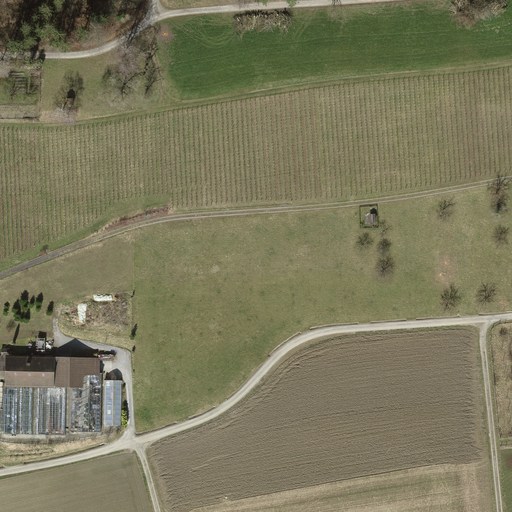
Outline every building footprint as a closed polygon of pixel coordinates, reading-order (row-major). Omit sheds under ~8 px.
[(52,340),(39,340),(39,353),(53,353),(52,340)] [(55,390),(56,360),(11,359),(12,349),(3,349),(2,358),(0,357),(0,373),(5,373),(5,388),(55,390)] [(100,381),(101,361),(56,360),(55,390),(72,390),(83,391),(84,380),(100,381)] [(100,381),(84,380),(83,391),(72,390),(71,432),(103,432),(104,425),(105,381),(100,381)] [(122,381),(105,381),(104,425),(121,426),(122,381)] [(55,390),(5,388),(4,435),(71,437),(71,432),(72,390),(55,390)]
